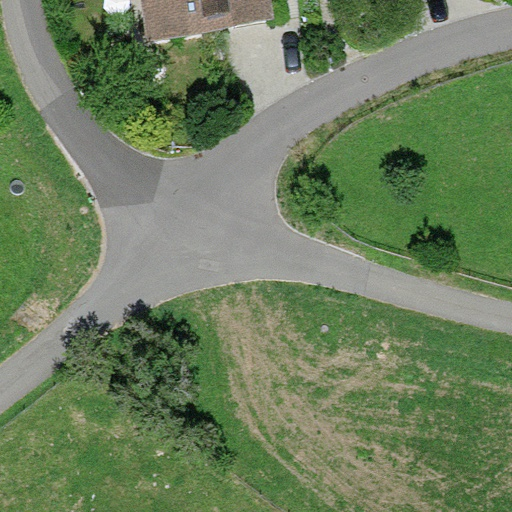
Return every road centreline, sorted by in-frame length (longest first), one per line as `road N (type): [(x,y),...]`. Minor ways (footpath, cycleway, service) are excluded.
road 1 (residential): [(232,195),(270,138),(326,91),(447,39),(511,25)]
road 2 (residential): [(232,195),(273,241),(311,262),(511,312)]
road 3 (residential): [(21,0),(27,42),(78,134),(128,189),(192,223)]
road 4 (unclassified): [(0,386),(192,223)]
